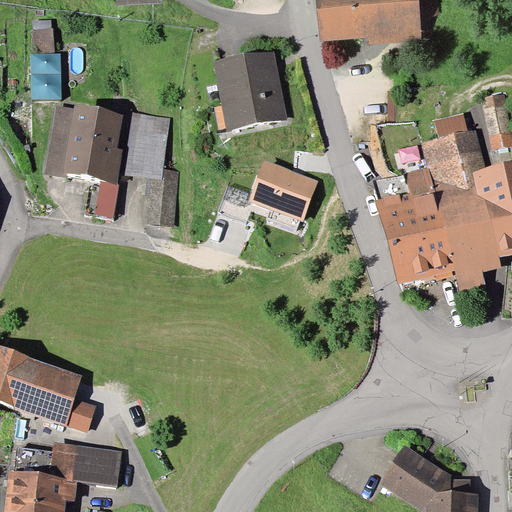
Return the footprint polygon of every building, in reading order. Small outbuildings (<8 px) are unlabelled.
[(316,0),(317,5),(319,4),(322,29),(369,26),(369,22),(410,20),(410,22),(413,22),(413,16),(434,15),(432,0),(316,0)] [(32,24),(34,56),(49,55),(46,24),(32,24)] [(217,68),(229,132),(279,123),(274,97),(267,98),(264,85),(269,84),(264,59),(217,68)] [(508,148),(499,98),(482,102),(492,151),(508,148)] [(75,117),(57,114),(46,176),(105,186),(108,170),(114,171),(116,159),(110,158),(116,123),(75,117)] [(135,173),(136,173),(136,174),(151,176),(147,226),(169,229),(173,176),(159,174),(163,139),(164,124),(132,120),(129,136),(140,138),(135,173)] [(465,137),(460,120),(434,126),(438,143),(423,147),(427,172),(432,194),(452,268),(458,295),(481,290),(474,263),(511,254),(511,175),(476,183),(474,174),(480,172),(471,136),(465,137)] [(317,187),(266,171),(253,214),(304,230),(317,187)] [(452,268),(432,194),(431,194),(426,172),(404,178),(405,183),(372,194),(397,283),(419,277),(452,268)] [(60,425),(67,404),(74,379),(0,355),(0,406),(6,409),(13,410),(60,425)] [(8,511),(57,511),(59,503),(69,504),(72,485),(113,490),(118,458),(74,453),(73,458),(52,455),(51,456),(15,452),(8,511)] [(381,487),(421,511),(427,511),(426,511),(467,511),(468,499),(447,498),(447,482),(402,454),(381,487)]
